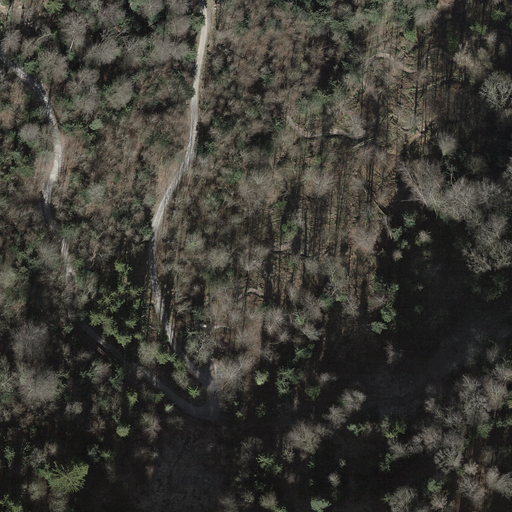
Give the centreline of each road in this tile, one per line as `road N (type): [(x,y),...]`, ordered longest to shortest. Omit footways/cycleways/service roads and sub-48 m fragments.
road 1 (track): [(213,385),(166,331),(153,276),(153,231),(193,141),(201,0)]
road 2 (track): [(0,53),(46,97),(56,143),(46,201),(67,258),(70,314),(140,371)]
road 3 (track): [(202,411),(241,428),(324,427),(438,383),(511,315)]
